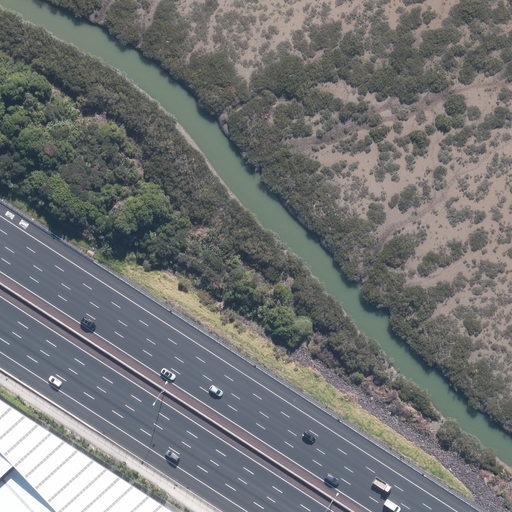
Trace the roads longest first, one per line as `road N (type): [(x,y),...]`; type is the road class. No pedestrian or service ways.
road 1 (motorway): [(0,241),(416,511)]
road 2 (motorway): [(291,511),(0,323)]
